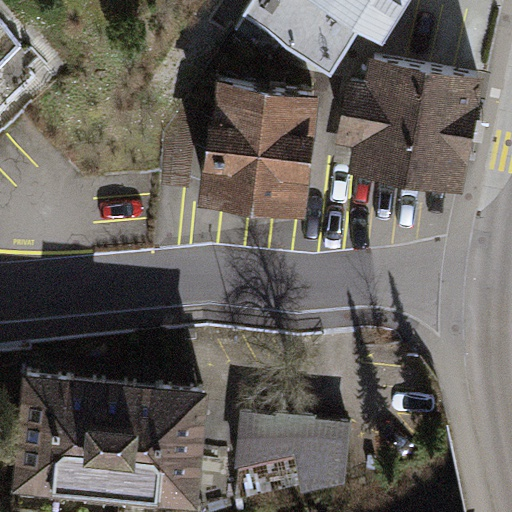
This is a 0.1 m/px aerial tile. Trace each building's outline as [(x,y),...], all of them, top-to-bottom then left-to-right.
[(254,0),(239,26),(333,84),(363,37),(387,52),(419,0),(254,0)] [(485,75),(370,53),(365,78),(347,75),(335,139),(355,143),(350,169),(463,190),(485,75)] [(319,89),(213,77),(199,198),(305,210),(319,89)] [(165,134),(160,183),(189,186),(198,101),(189,100),(165,134)] [(204,388),(21,372),(11,487),(55,491),(53,511),(176,511),(177,503),(194,505),(204,388)] [(276,414),(241,409),(234,465),(295,455),(303,490),(345,480),(352,420),(316,417),(317,413),(276,409),(276,414)]
